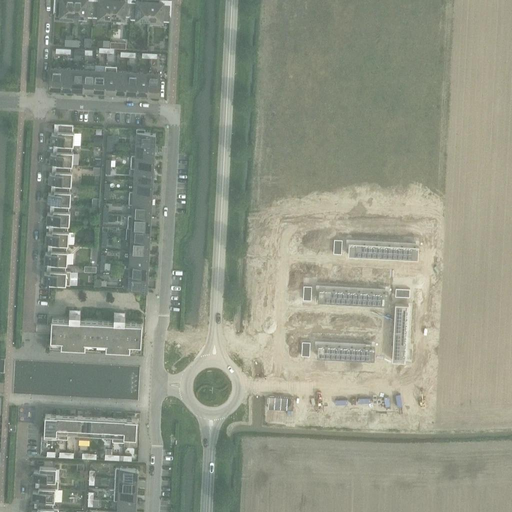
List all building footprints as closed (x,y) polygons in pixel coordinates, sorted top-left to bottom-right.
[(54,0),(54,20),(73,21),(74,0),(54,0)] [(74,0),(73,21),(74,16),(92,17),(93,0),(74,0)] [(94,0),(93,0),(92,17),(111,18),(112,0),(99,0),(94,0)] [(112,0),(111,18),(124,18),(124,16),(130,16),(130,19),(131,2),(125,2),(125,0),(112,0)] [(131,2),(130,19),(149,20),(150,0),(141,0),(141,1),(137,0),(137,2),(131,2)] [(150,0),(149,20),(170,21),(171,4),(163,4),(163,2),(159,1),(159,0),(150,0)] [(105,71),(105,89),(115,90),(117,71),(117,66),(105,66),(105,71)] [(50,86),(61,87),(62,68),(51,68),(50,86)] [(62,68),(61,87),(72,88),(73,69),(62,68)] [(73,69),(72,88),(83,88),(84,70),(73,69)] [(84,70),(83,88),(94,89),(95,70),(84,70)] [(95,70),(94,89),(105,89),(105,71),(95,70)] [(117,71),(115,90),(126,90),(127,72),(117,71)] [(127,72),(126,90),(137,91),(138,72),(127,72)] [(138,72),(137,91),(148,92),(149,73),(138,72)] [(149,73),(148,92),(159,92),(160,74),(149,73)] [(57,141),(57,144),(73,145),(74,132),(72,132),(73,125),(58,124),(58,131),(57,131),(57,133),(51,133),(51,141),(57,141)] [(137,133),(136,144),(155,145),(155,133),(145,132),(145,129),(136,129),(136,133),(137,133)] [(95,137),(94,145),(102,146),(103,138),(95,137)] [(56,161),(55,164),(72,165),(73,152),(71,152),(72,146),(73,146),(73,145),(57,144),(56,145),(57,145),(57,151),(56,151),(56,153),(50,153),(50,161),(56,161)] [(131,156),(154,157),(155,145),(136,144),(135,156),(131,156)] [(131,156),(131,168),(154,169),(154,157),(131,156)] [(55,181),(54,184),(71,185),(72,172),(70,171),(71,166),(72,166),(72,165),(55,164),(55,165),(56,165),(56,171),(55,171),(55,173),(49,173),(49,181),(55,181)] [(135,169),(134,180),(153,181),(154,169),(131,168),(135,169)] [(129,192),(152,193),(153,181),(134,180),(134,192),(129,192)] [(54,201),(53,204),(70,205),(71,191),(69,191),(70,185),(71,186),(71,185),(54,184),(54,185),(55,185),(55,191),(54,191),(54,193),(48,193),(48,201),(54,201)] [(129,192),(129,204),(152,205),(152,193),(129,192)] [(53,221),(52,224),(69,225),(70,211),(68,211),(68,205),(70,205),(53,204),(53,205),(54,205),(54,211),(53,211),(53,213),(47,213),(47,221),(53,221)] [(128,216),(151,217),(152,205),(129,204),(133,205),(132,216),(128,216)] [(128,216),(127,228),(150,229),(151,217),(128,216)] [(51,241),(51,244),(68,245),(69,231),(67,231),(67,225),(69,225),(52,224),(52,225),(53,225),(53,230),(52,230),(52,233),(46,233),(46,241),(51,241)] [(127,240),(131,240),(150,241),(150,229),(127,228),(127,240)] [(334,239),(334,253),(341,254),(342,240),(334,239)] [(131,240),(130,252),(149,253),(150,241),(131,240)] [(349,241),(348,255),(418,258),(419,245),(349,241)] [(50,261),(50,264),(67,265),(68,251),(66,251),(66,245),(68,245),(51,244),(52,244),(52,250),(51,250),(51,253),(45,252),(45,260),(50,261)] [(130,252),(130,264),(148,265),(149,253),(130,252)] [(49,281),(49,284),(70,285),(71,271),(65,271),(65,265),(67,265),(50,264),(51,264),(51,270),(50,270),(50,273),(44,272),(44,280),(49,281)] [(130,264),(129,276),(131,276),(145,277),(148,277),(148,265),(130,264)] [(147,289),(148,277),(145,277),(131,276),(129,276),(128,288),(147,289)] [(312,286),(304,286),(303,300),(311,300),(312,286)] [(319,287),(318,300),(388,304),(388,291),(387,291),(319,287)] [(396,288),(396,296),(409,297),(410,289),(396,288)] [(395,311),(392,361),(406,361),(409,304),(395,303),(395,311)] [(51,335),(50,345),(141,350),(142,323),(125,322),(125,316),(114,315),(114,322),(80,320),(81,314),(70,313),(69,319),(62,319),(52,318),(51,326),(51,330),(51,335)] [(302,342),(302,356),(309,356),(310,342),(302,342)] [(318,343),(317,356),(374,359),(375,346),(318,343)] [(45,415),(44,439),(56,439),(57,415),(45,415)] [(57,415),(56,439),(57,439),(68,440),(68,434),(68,415),(62,415),(62,416),(57,415)] [(80,416),(68,415),(68,434),(79,434),(80,416)] [(80,416),(79,434),(80,434),(79,439),(90,440),(90,435),(91,417),(80,416)] [(91,417),(90,435),(102,435),(103,417),(91,417)] [(103,417),(102,435),(112,436),(114,418),(103,417)] [(114,418),(112,436),(112,442),(125,443),(125,437),(125,419),(121,419),(121,418),(114,418)] [(125,419),(125,437),(136,438),(137,419),(125,419)] [(34,470),(33,478),(39,478),(39,487),(55,489),(58,489),(58,481),(56,481),(57,468),(40,467),(39,470),(34,470)] [(116,468),(115,479),(137,480),(138,469),(116,468)] [(115,479),(114,489),(137,491),(137,480),(115,479)] [(38,499),(37,508),(53,508),(53,502),(55,502),(55,489),(39,487),(38,491),(33,490),(32,498),(38,499)] [(114,489),(114,500),(136,501),(137,491),(114,489)] [(118,501),(118,511),(130,511),(135,511),(136,501),(114,500),(114,501),(118,501)]
